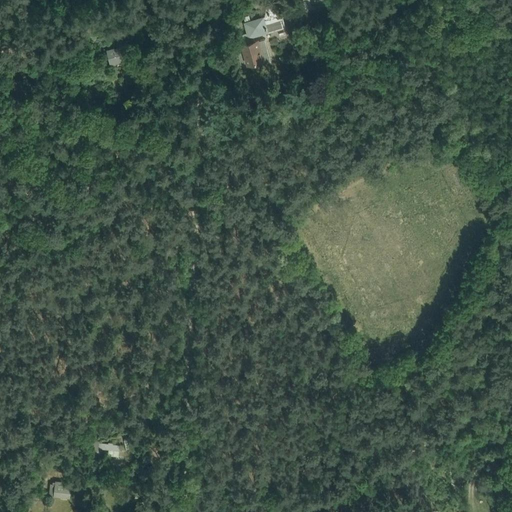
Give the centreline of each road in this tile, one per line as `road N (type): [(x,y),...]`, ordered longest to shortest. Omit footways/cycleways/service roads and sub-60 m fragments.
road 1 (track): [(180,511),(195,138),(220,0)]
road 2 (track): [(303,511),(511,405)]
road 3 (track): [(0,69),(205,0)]
